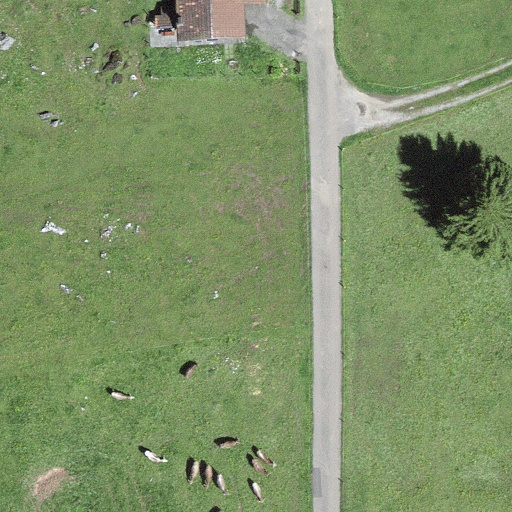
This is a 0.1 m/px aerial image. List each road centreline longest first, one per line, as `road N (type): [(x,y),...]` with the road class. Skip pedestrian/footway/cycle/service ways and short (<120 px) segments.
road 1 (track): [(326,511),(320,0)]
road 2 (track): [(326,118),(469,91),(511,70)]
